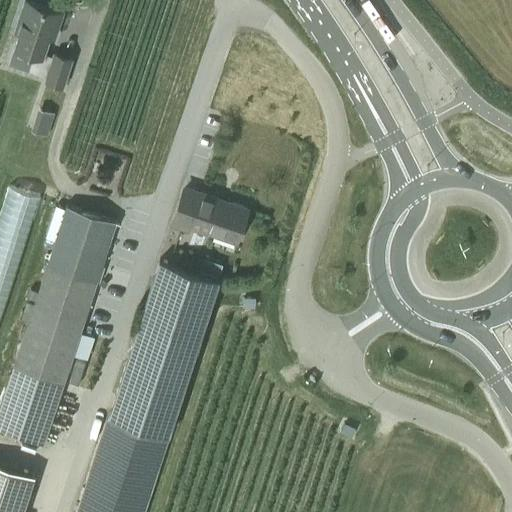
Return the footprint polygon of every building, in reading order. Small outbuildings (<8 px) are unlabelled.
[(64,86),(72,59),(55,54),(54,59),(44,55),(53,28),(58,30),(64,13),(26,0),(16,31),(21,33),(16,47),(35,53),(30,69),(48,75),(47,80),(64,86)] [(183,189),(171,225),(189,231),(190,225),(237,240),(248,207),(200,192),(199,194),(183,189)] [(0,407),(0,428),(43,443),(116,220),(67,204),(38,291),(31,288),(28,297),(36,299),(0,407)] [(160,259),(109,415),(77,511),(142,511),(219,278),(160,259)] [(0,511),(21,511),(35,472),(0,461),(0,511)]
